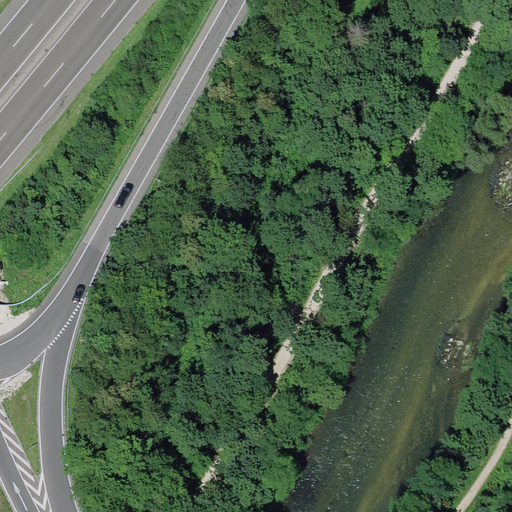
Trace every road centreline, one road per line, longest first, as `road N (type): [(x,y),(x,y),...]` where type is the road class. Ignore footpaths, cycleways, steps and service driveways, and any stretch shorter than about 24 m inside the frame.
road 1 (motorway): [(79,291),(236,0)]
road 2 (motorway): [(68,511),(54,421),(79,291)]
road 3 (motorway): [(0,135),(111,0)]
